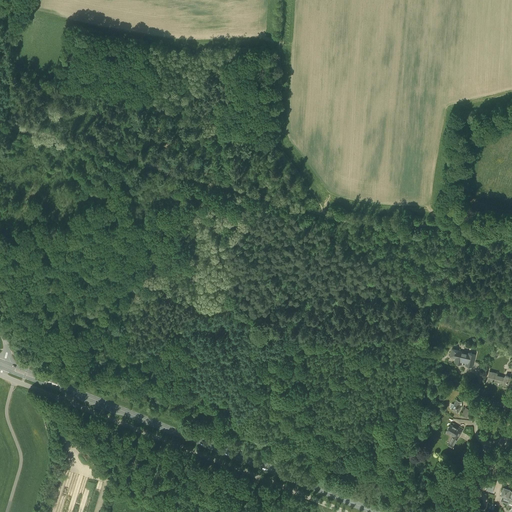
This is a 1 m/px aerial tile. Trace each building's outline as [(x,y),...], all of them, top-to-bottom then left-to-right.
[(472,366),(475,354),(452,349),(450,354),(450,355),(451,355),(451,356),(452,357),(456,358),(455,362),(461,363),(462,363),(462,362),(466,363),(466,364),(466,365),(472,366)] [(505,378),(496,376),(496,373),(489,372),(487,379),(503,383),(503,384),(509,385),(511,377),(505,376),(505,378)] [(461,406),(459,404),(460,402),(456,400),(454,404),(452,403),(451,404),(449,407),(450,408),(451,409),(457,412),(461,406)] [(466,418),(471,411),(466,407),(461,415),(466,418)] [(455,427),(450,424),(447,431),(454,435),(449,444),(453,446),(458,436),(462,430),(456,426),(455,427)] [(505,482),(508,474),(502,472),(499,480),(505,482)] [(511,491),(510,490),(504,488),(504,489),(501,495),(507,497),(508,497),(511,498),(509,501),(511,502),(511,491)]
